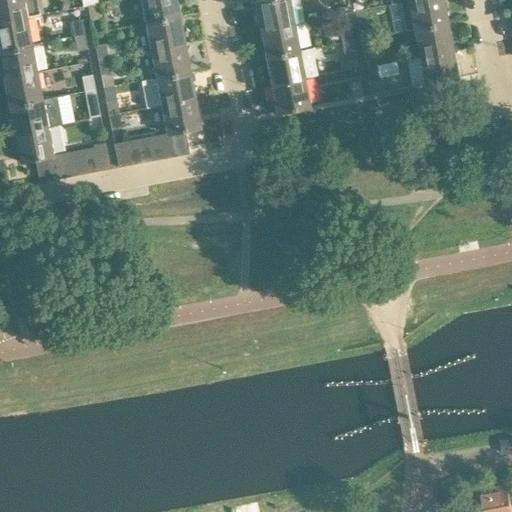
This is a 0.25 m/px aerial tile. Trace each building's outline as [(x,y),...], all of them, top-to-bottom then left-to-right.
[(0,0),(0,21),(28,16),(28,15),(44,12),(41,0),(0,0)] [(176,4),(175,0),(143,0),(147,22),(180,15),(177,4),(176,4)] [(259,0),(254,1),(256,14),(258,14),(261,29),(294,23),(304,21),(300,0),(259,0)] [(442,0),(410,0),(408,1),(413,28),(448,22),(445,10),(444,10),(442,0)] [(87,5),(89,18),(90,20),(101,18),(98,3),(97,3),(87,5)] [(357,26),(368,24),(365,9),(354,11),(357,26)] [(338,28),(341,42),(352,40),(350,27),(357,26),(354,11),(344,13),(346,26),(338,28)] [(147,22),(153,49),(184,43),(181,28),(182,28),(180,15),(147,22)] [(0,50),(34,44),(28,16),(0,21),(0,50)] [(84,34),(81,19),(70,22),(73,36),(84,34)] [(413,28),(418,56),(452,49),(449,34),(450,34),(448,22),(413,28)] [(299,50),(294,23),(261,29),(264,44),(262,45),(265,56),(299,50)] [(87,49),(84,34),(73,36),(76,51),(87,49)] [(355,55),(352,40),(341,42),(344,57),(347,69),(357,67),(355,55)] [(106,44),(95,46),(97,59),(108,57),(118,55),(116,42),(106,44)] [(184,43),(153,49),(158,76),(190,70),(188,59),(187,59),(184,43)] [(0,62),(1,63),(3,76),(39,70),(34,44),(0,50),(0,62)] [(268,69),(271,83),(305,77),(316,75),(311,48),(299,51),(299,50),(265,56),(267,69),(268,69)] [(372,49),(361,52),(364,66),(375,64),(372,49)] [(418,56),(405,58),(411,86),(458,77),(456,65),(454,65),(452,49),(418,56)] [(108,57),(97,59),(100,75),(111,73),(108,57)] [(378,78),(396,75),(394,62),(376,65),(378,78)] [(378,80),(375,64),(364,66),(367,82),(368,82),(378,80)] [(5,94),(8,106),(44,98),(39,70),(3,76),(7,93),(5,94)] [(146,107),(163,103),(194,98),(191,83),(193,83),(190,70),(158,76),(141,79),(146,107)] [(81,76),(84,91),(95,88),(92,74),(81,76)] [(310,106),(305,77),(271,83),(274,99),(273,100),(275,112),(310,106)] [(352,98),(363,95),(360,81),(349,83),(352,98)] [(100,116),(95,88),(84,91),(86,105),(89,118),(100,116)] [(11,118),(14,131),(49,125),(62,122),(57,96),(44,98),(8,106),(10,118),(11,118)] [(105,100),(108,114),(118,112),(116,98),(105,100)] [(194,98),(163,103),(168,133),(172,132),(184,130),(201,126),(198,114),(197,114),(194,98)] [(118,112),(108,114),(110,127),(121,125),(118,112)] [(55,154),(49,125),(14,131),(17,148),(16,149),(18,161),(35,158),(47,156),(55,154)] [(189,153),(184,130),(172,132),(177,156),(189,153)] [(172,132),(168,133),(161,134),(165,158),(177,156),(172,132)] [(161,134),(149,137),(153,160),(165,158),(161,134)] [(149,137),(137,139),(142,162),(153,160),(149,137)] [(126,141),(130,165),(142,162),(137,139),(126,141)] [(110,168),(105,141),(93,143),(93,147),(98,171),(110,168)] [(130,165),(126,141),(113,144),(118,167),(130,165)] [(93,147),(82,149),(86,173),(98,171),(93,147)] [(82,149),(70,151),(75,175),(86,173),(82,149)] [(70,151),(58,154),(63,177),(75,175),(70,151)] [(58,154),(55,154),(47,156),(51,180),(63,177),(58,154)] [(35,158),(39,182),(51,180),(47,156),(35,158)] [(399,416),(397,417),(396,418),(396,420),(397,421),(398,421),(420,416),(421,415),(421,414),(420,413),(419,413),(399,416)] [(503,453),(511,451),(511,439),(501,441),(503,453)] [(479,511),(511,511),(511,508),(507,484),(491,487),(492,491),(476,494),(479,511)]
